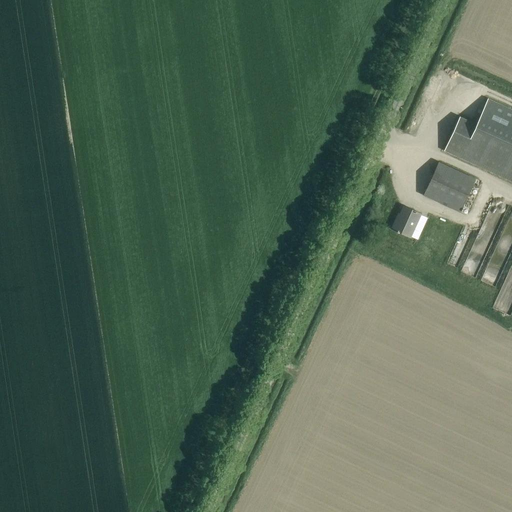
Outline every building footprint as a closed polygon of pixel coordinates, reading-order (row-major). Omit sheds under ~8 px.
[(463,85),(475,97),(484,88),(471,76),(463,85)] [(450,99),(453,83),(437,81),(435,97),(450,99)] [(459,116),(444,150),(499,184),(511,188),(511,108),(488,98),(476,123),(459,116)] [(423,195),(433,199),(460,211),(475,178),(448,166),(439,162),(423,195)] [(484,204),(475,202),(474,212),(483,213),(484,204)] [(399,232),(402,233),(408,236),(414,220),(417,221),(421,213),(404,206),(400,214),(401,215),(398,221),(395,219),(391,228),(397,231),(396,231),(398,232),(399,232)]
